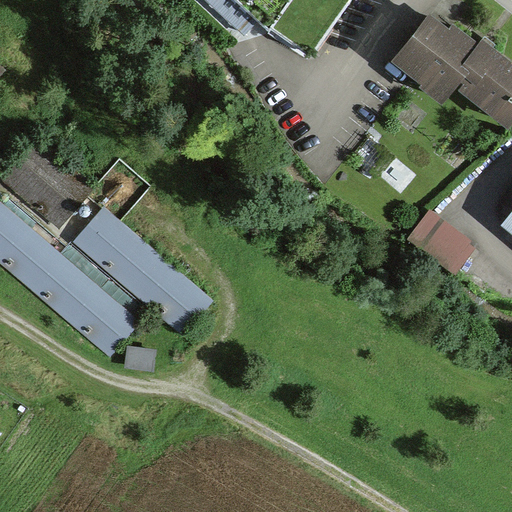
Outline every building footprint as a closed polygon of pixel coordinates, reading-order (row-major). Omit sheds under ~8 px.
[(234,0),(320,60),(362,0),(234,0)] [(491,58),(438,17),(400,66),(458,111),(470,96),(511,128),(511,61),(497,50),(491,58)] [(103,196),(46,146),(14,183),(71,233),(103,196)] [(0,202),(0,262),(112,359),(142,325),(0,202)] [(108,212),(80,245),(188,338),(217,306),(108,212)] [(477,252),(436,219),(415,244),(456,277),(477,252)]
